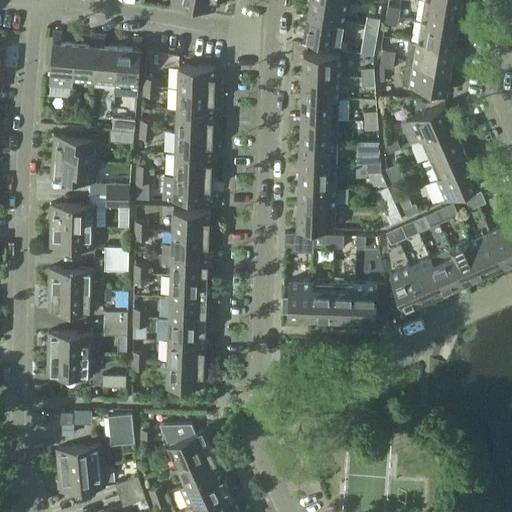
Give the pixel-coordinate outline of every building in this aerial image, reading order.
[(193,4),(216,8),(216,0),(171,0),(170,6),(192,10),(193,4)] [(344,20),(347,0),(310,0),(308,14),(344,20)] [(458,26),(461,5),(433,0),(424,0),(421,20),(458,26)] [(388,5),(387,15),(399,17),(401,7),(388,5)] [(341,42),(344,20),(308,14),(304,36),(341,42)] [(367,15),(366,24),(379,26),(380,17),(367,15)] [(398,24),(399,17),(387,15),(385,22),(398,24)] [(454,48),(458,26),(421,20),(418,41),(418,42),(454,48)] [(377,34),(379,26),(366,24),(365,32),(377,34)] [(72,86),(73,78),(76,41),(62,40),(63,30),(54,29),(50,76),(50,84),(72,86)] [(90,42),(76,41),(73,78),(95,79),(99,33),(91,32),(90,42)] [(374,55),(377,34),(365,32),(361,52),(374,55)] [(117,81),(120,45),(105,43),(106,34),(99,33),(95,79),(117,81)] [(133,46),(120,45),(117,81),(116,93),(138,95),(143,37),(134,36),(133,46)] [(450,69),(454,48),(418,42),(418,41),(409,40),(406,61),(414,62),(450,69)] [(383,48),(382,57),(394,59),(396,50),(383,48)] [(304,51),(303,74),(340,75),(341,53),(304,51)] [(393,67),(394,59),(382,57),(380,65),(385,66),(393,67)] [(450,69),(414,62),(406,61),(402,83),(410,84),(447,90),(450,69)] [(179,64),(178,87),(215,89),(216,65),(179,64)] [(362,68),(363,76),(375,75),(375,67),(362,68)] [(303,74),(303,96),(339,98),(340,75),(303,74)] [(376,84),(375,75),(363,76),(363,85),(376,84)] [(145,76),(145,85),(157,86),(158,77),(145,76)] [(156,95),(157,86),(145,85),(144,94),(156,95)] [(214,110),(215,89),(178,87),(177,108),(214,110)] [(303,96),(302,117),(339,118),(339,98),(303,96)] [(411,142),(421,138),(454,123),(445,102),(402,121),(411,142)] [(50,105),(42,105),(41,115),(56,117),(56,110),(50,105)] [(214,131),(214,110),(177,108),(177,130),(214,131)] [(365,111),(365,119),(378,119),(378,110),(365,111)] [(114,116),(113,128),(135,130),(136,118),(114,116)] [(302,117),(301,139),(338,140),(339,118),(302,117)] [(142,119),(141,128),(153,129),(154,120),(142,119)] [(379,127),(378,119),(365,119),(366,128),(379,127)] [(429,158),(463,143),(454,123),(421,138),(429,158)] [(110,140),(133,142),(135,130),(113,128),(111,127),(110,140)] [(153,138),(153,129),(141,128),(140,137),(153,138)] [(177,130),(176,152),(213,153),(214,131),(177,130)] [(55,133),(53,155),(98,159),(100,137),(55,133)] [(389,151),(401,146),(397,138),(386,143),(389,151)] [(301,139),(300,160),(337,162),(338,140),(301,139)] [(472,163),(463,143),(429,158),(438,178),(472,163)] [(176,152),(175,174),(212,175),(213,153),(176,152)] [(358,163),(368,163),(381,162),(380,153),(368,154),(367,153),(358,154),(358,163)] [(96,180),(98,159),(53,155),(51,176),(96,180)] [(300,160),(299,182),(336,184),(337,162),(300,160)] [(138,162),(137,173),(150,173),(150,163),(138,162)] [(368,163),(369,171),(382,171),(381,162),(368,163)] [(386,167),(390,175),(402,170),(398,162),(386,167)] [(481,183),(472,163),(438,178),(447,198),(481,183)] [(405,178),(402,170),(390,175),(393,183),(405,178)] [(149,181),(150,173),(137,173),(137,180),(149,181)] [(211,197),(212,175),(175,174),(174,196),(211,197)] [(136,197),(149,197),(149,181),(137,180),(136,197)] [(107,181),(106,193),(130,194),(131,182),(107,181)] [(299,182),(298,204),(335,205),(336,184),(299,182)] [(486,201),(485,197),(497,192),(494,184),(481,190),(481,189),(473,193),(478,205),(486,201)] [(380,199),(383,207),(395,201),(388,185),(379,189),(383,197),(380,199)] [(130,206),(130,194),(106,193),(106,205),(130,206)] [(416,202),(412,203),(408,193),(399,196),(408,215),(419,210),(416,202)] [(473,193),(466,196),(471,208),(478,205),(473,193)] [(398,209),(397,207),(395,201),(383,207),(387,214),(387,215),(390,224),(403,218),(398,209)] [(434,210),(439,222),(459,213),(454,201),(434,210)] [(51,202),(51,225),(96,226),(96,203),(51,202)] [(334,227),(335,205),(298,204),(298,226),(334,227)] [(174,208),(173,231),(210,232),(211,209),(174,208)] [(439,222),(434,210),(426,214),(431,226),(439,222)] [(136,220),(136,230),(149,230),(149,220),(136,220)] [(511,224),(510,221),(490,230),(504,264),(511,260),(511,224)] [(402,224),(395,227),(400,239),(408,236),(402,224)] [(95,246),(96,226),(51,225),(50,245),(95,246)] [(395,227),(387,231),(392,243),(400,239),(395,227)] [(148,238),(149,230),(136,230),(136,238),(148,238)] [(504,264),(490,230),(469,239),(484,273),(504,264)] [(173,231),(173,242),(163,242),(162,252),(172,252),(209,254),(210,232),(173,231)] [(314,233),(285,232),(285,245),(292,246),(292,251),(314,252),(314,233)] [(335,233),(327,233),(326,246),(335,246),(335,233)] [(335,233),(335,246),(343,247),(344,234),(335,233)] [(357,234),(356,247),(365,247),(365,235),(357,234)] [(469,239),(450,247),(465,281),(484,273),(469,239)] [(105,245),(105,258),(129,258),(129,245),(105,245)] [(465,281),(450,247),(430,256),(445,290),(465,281)] [(209,254),(172,252),(162,252),(162,262),(172,262),(171,274),(208,276),(209,254)] [(425,298),(445,290),(430,256),(411,265),(425,298)] [(129,269),(129,258),(105,258),(105,269),(129,269)] [(135,263),(135,273),(148,273),(148,264),(135,263)] [(390,274),(405,307),(425,298),(411,265),(390,274)] [(50,266),(49,288),(95,289),(95,267),(50,266)] [(135,281),(148,282),(148,273),(135,273),(135,281)] [(207,297),(208,276),(171,274),(170,296),(207,297)] [(288,316),(310,316),(312,280),(290,279),(289,296),(283,295),(282,311),(288,312),(288,316)] [(332,317),(333,280),(312,280),(310,316),(332,317)] [(354,318),(355,281),(333,280),(332,317),(354,318)] [(378,282),(355,281),(354,318),(376,319),(378,282)] [(378,282),(377,307),(390,308),(385,282),(378,282)] [(94,310),(95,289),(49,288),(49,309),(94,310)] [(103,289),(103,299),(111,299),(111,289),(103,289)] [(116,289),(116,305),(128,305),(128,290),(116,289)] [(206,319),(207,297),(170,296),(170,317),(206,319)] [(134,306),(134,316),(147,317),(147,307),(134,306)] [(104,309),(104,321),(128,322),(128,309),(104,309)] [(147,317),(134,316),(134,324),(147,325),(147,317)] [(206,340),(206,319),(170,317),(169,339),(206,340)] [(127,333),(128,322),(104,321),(103,333),(127,333)] [(49,330),(48,352),(93,353),(94,331),(49,330)] [(205,362),(206,340),(169,339),(168,360),(205,362)] [(133,349),(133,359),(146,360),(146,350),(133,349)] [(93,374),(93,353),(48,352),(48,373),(93,374)] [(146,360),(133,359),(133,368),(146,368),(146,360)] [(204,384),(205,362),(168,360),(167,387),(181,388),(181,383),(204,384)] [(102,385),(126,386),(127,373),(103,373),(102,385)] [(73,410),(61,410),(61,422),(73,422),(73,410)] [(108,414),(111,443),(135,441),(132,411),(108,414)] [(167,438),(178,464),(212,449),(203,428),(196,431),(192,422),(160,422),(167,438)] [(73,433),(73,423),(63,423),(63,433),(73,433)] [(154,428),(141,428),(141,437),(154,437),(154,428)] [(57,447),(59,469),(104,464),(102,443),(57,447)] [(220,468),(212,449),(178,464),(187,483),(220,468)] [(106,485),(104,464),(59,469),(61,490),(106,485)] [(229,488),(220,468),(187,483),(180,486),(189,506),(195,503),(223,491),(229,488)] [(116,482),(120,494),(142,486),(138,474),(116,482)] [(162,485),(150,489),(153,497),(165,493),(162,485)] [(146,497),(142,486),(120,494),(123,505),(146,497)] [(189,506),(191,511),(229,511),(239,508),(230,488),(229,488),(223,491),(195,503),(189,506)] [(168,501),(165,493),(153,497),(156,506),(168,501)]
